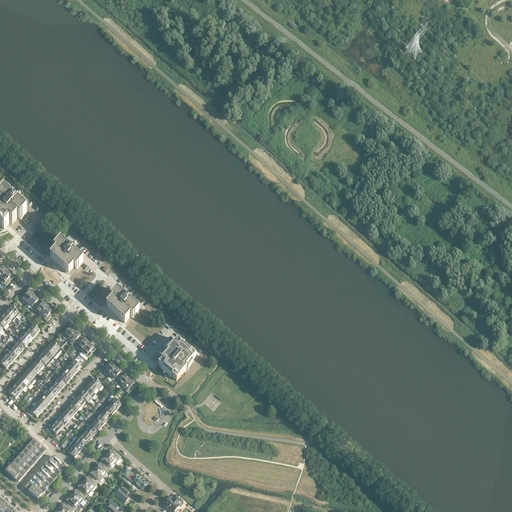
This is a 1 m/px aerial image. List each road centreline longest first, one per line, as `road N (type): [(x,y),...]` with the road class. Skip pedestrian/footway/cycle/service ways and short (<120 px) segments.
road 1 (track): [(511,383),(79,0)]
road 2 (unclassified): [(0,144),(418,511)]
